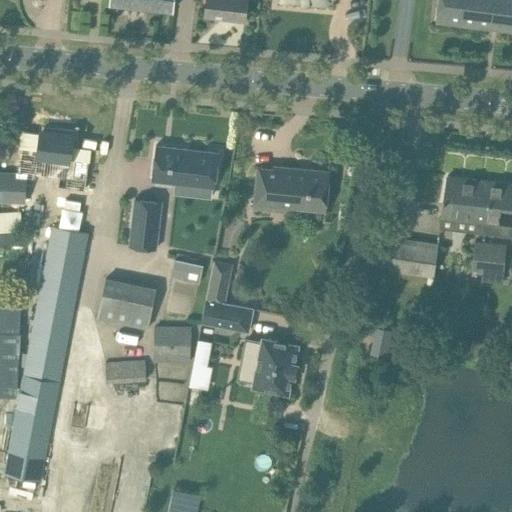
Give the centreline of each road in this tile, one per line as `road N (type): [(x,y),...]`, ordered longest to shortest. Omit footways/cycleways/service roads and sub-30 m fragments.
road 1 (tertiary): [(382,90),(0,56)]
road 2 (residential): [(311,418),(382,90)]
road 3 (tertiary): [(511,103),(382,90)]
